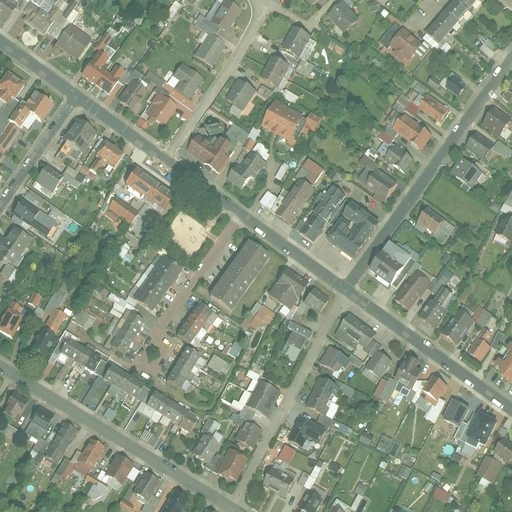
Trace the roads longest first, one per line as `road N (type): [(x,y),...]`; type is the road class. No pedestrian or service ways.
road 1 (residential): [(511,59),(345,293)]
road 2 (residential): [(231,505),(0,364)]
road 3 (residential): [(345,293),(231,505)]
road 4 (residential): [(345,293),(511,412)]
road 5 (residential): [(258,0),(259,20),(167,161)]
road 6 (residential): [(222,200),(141,348)]
road 7 (residential): [(222,200),(345,293)]
road 8 (residential): [(76,95),(0,209)]
